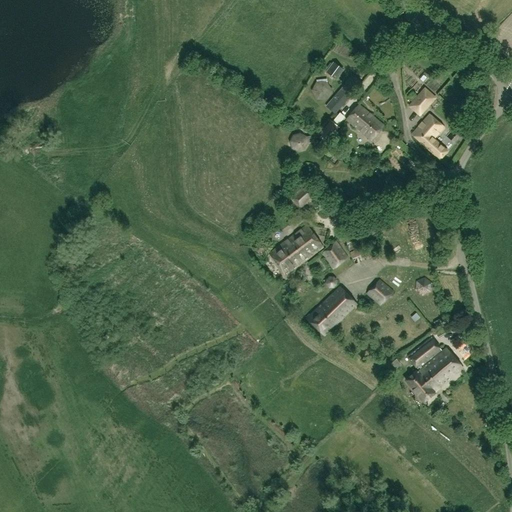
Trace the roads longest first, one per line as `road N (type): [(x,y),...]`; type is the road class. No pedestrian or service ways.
road 1 (residential): [(511,486),(453,213),(456,172),(511,89)]
road 2 (unknown): [(388,61),(408,141),(454,181)]
road 3 (tertiary): [(511,85),(404,0)]
